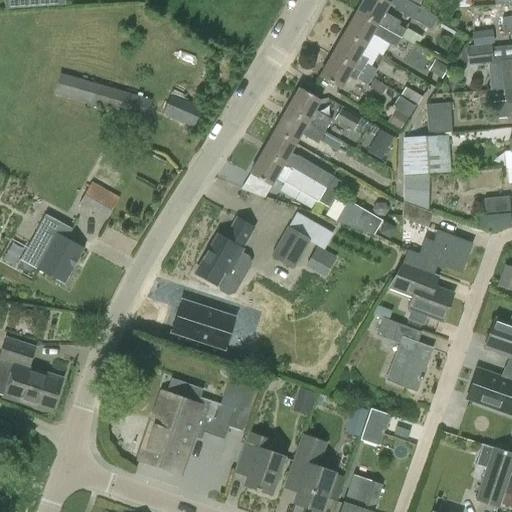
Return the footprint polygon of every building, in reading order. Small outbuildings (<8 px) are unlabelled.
[(48,0),(21,0),(23,8),(48,6),(48,0)] [(384,13),(389,4),(396,8),(395,10),(430,29),(437,18),(406,0),(388,0),(387,1),(384,0),(363,0),(356,12),(400,38),(405,30),(397,25),(399,21),(384,13)] [(511,35),(511,4),(510,5),(511,16),(501,18),(503,37),(511,35)] [(395,47),(400,38),(356,12),(344,33),(368,47),(374,35),(395,47)] [(474,45),(491,43),(494,43),(492,29),(473,31),(474,45)] [(368,47),(344,33),(332,55),(372,77),(376,69),(360,60),(368,47)] [(493,64),(491,43),(474,45),(466,46),(468,67),(493,64)] [(367,85),(372,77),(332,55),(320,76),(341,88),(348,76),(355,80),(356,78),(367,85)] [(511,60),(500,61),(503,90),(511,89),(511,60)] [(54,95),(145,120),(151,99),(60,73),(54,95)] [(418,105),(422,97),(405,87),(400,95),(418,105)] [(299,89),(286,111),(324,132),(331,120),(314,110),(320,101),(299,89)] [(495,120),(511,118),(511,89),(503,90),(505,100),(493,102),(495,120)] [(163,115),(193,128),(202,109),(172,95),(163,115)] [(425,106),(427,134),(452,132),(450,104),(425,106)] [(333,120),(353,132),(360,119),(340,108),(333,120)] [(295,144),(301,134),(317,143),(324,132),(286,111),(274,132),(295,144)] [(376,127),(365,148),(382,157),(393,136),(376,127)] [(290,153),(295,144),(274,132),(262,153),(325,189),(333,176),(296,155),(295,156),(290,153)] [(321,141),(337,151),(342,142),(326,132),(321,141)] [(403,176),(429,174),(451,173),(448,135),(403,138),(403,176)] [(511,138),(508,139),(510,152),(503,153),(505,168),(507,168),(511,167),(511,138)] [(318,201),(325,189),(262,153),(250,175),(271,187),(276,177),(318,201)] [(428,210),(429,174),(403,176),(403,202),(428,210)] [(91,182),(79,204),(106,221),(119,198),(91,182)] [(485,215),(509,213),(508,196),(483,199),(485,215)] [(402,202),(401,217),(428,227),(433,213),(402,202)] [(382,221),(359,208),(349,226),(374,235),(382,221)] [(37,229),(53,238),(37,269),(65,284),(83,249),(66,240),(72,229),(45,215),(37,229)] [(215,286),(216,284),(218,285),(220,291),(227,295),(234,293),(239,285),(237,278),(228,273),(254,228),(236,217),(223,239),(217,236),(195,274),(215,286)] [(270,256),(293,269),(311,238),(288,225),(270,256)] [(442,269),(443,266),(460,272),(471,244),(437,231),(433,242),(424,238),(418,254),(407,250),(401,262),(433,274),(436,266),(442,269)] [(306,266),(324,277),(336,257),(317,247),(306,266)] [(438,276),(433,274),(401,262),(387,289),(411,297),(407,309),(442,322),(452,294),(433,287),(438,276)] [(511,268),(504,265),(497,287),(511,291),(511,268)] [(181,301),(171,332),(224,349),(234,318),(181,301)] [(508,358),(504,368),(511,371),(511,314),(507,325),(494,321),(484,349),(508,358)] [(375,335),(399,344),(385,380),(415,391),(431,350),(416,345),(421,332),(388,319),(382,317),(375,335)] [(0,362),(13,366),(3,397),(52,412),(62,380),(29,369),(35,347),(5,338),(4,339),(0,337),(0,362)] [(511,371),(504,368),(500,379),(476,370),(466,399),(511,415),(511,410),(511,371)] [(179,474),(192,435),(200,438),(203,431),(224,438),(228,426),(244,431),(260,381),(244,376),(243,378),(230,374),(220,404),(199,397),(202,389),(170,378),(165,394),(162,393),(140,461),(179,474)] [(363,435),(369,407),(354,404),(348,433),(363,435)] [(362,438),(381,445),(392,414),(373,407),(362,438)] [(285,457),(268,451),(272,440),(248,432),(234,473),(246,477),(243,486),(271,495),(285,457)] [(318,511),(321,511),(326,498),(336,501),(344,478),(318,469),(327,442),(303,434),(290,470),(304,475),(296,494),(293,503),(318,511)] [(511,468),(511,453),(487,445),(482,444),(475,465),(485,468),(475,500),(499,508),(500,505),(507,483),(511,468)] [(373,511),(382,486),(368,481),(358,510),(343,504),(340,511),(373,511)] [(511,484),(507,483),(500,505),(511,508),(511,484)]
